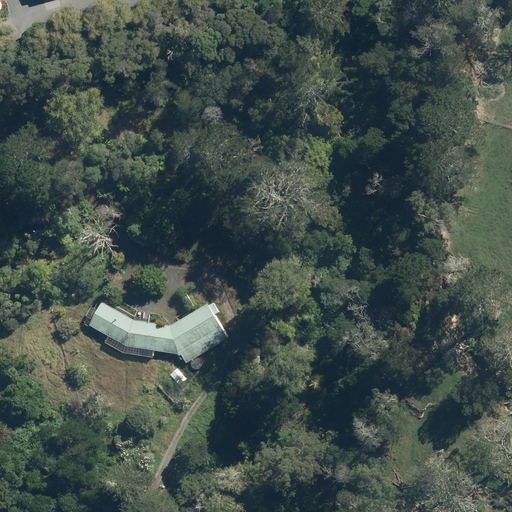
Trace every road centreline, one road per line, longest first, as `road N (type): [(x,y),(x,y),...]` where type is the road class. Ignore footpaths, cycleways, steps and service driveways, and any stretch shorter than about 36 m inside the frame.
road 1 (track): [(6,151),(78,263),(120,290),(177,299)]
road 2 (track): [(6,151),(18,36),(45,14),(110,0)]
